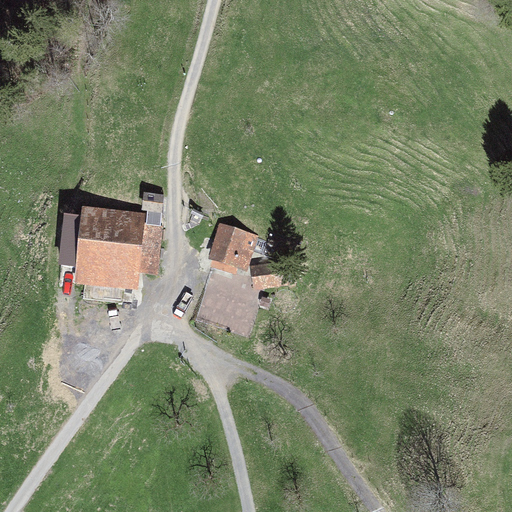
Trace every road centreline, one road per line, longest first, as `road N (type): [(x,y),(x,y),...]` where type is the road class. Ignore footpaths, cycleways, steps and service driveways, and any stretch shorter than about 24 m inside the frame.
road 1 (track): [(216,0),(174,150),(171,261),(161,306),(201,350),(220,394),(247,511)]
road 2 (unclassified): [(17,511),(161,306)]
road 3 (track): [(371,511),(286,389),(201,350)]
